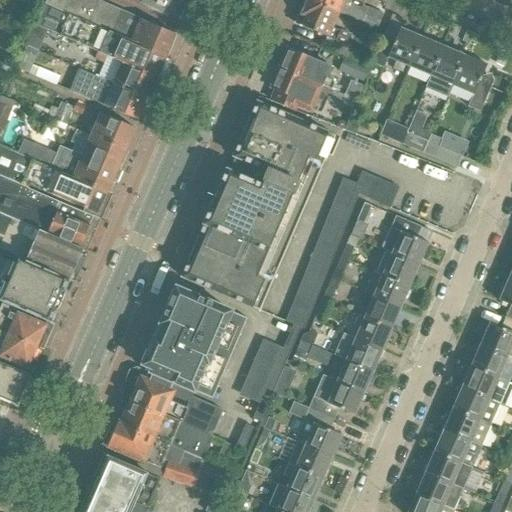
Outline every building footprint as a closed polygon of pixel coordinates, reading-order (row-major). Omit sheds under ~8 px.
[(96,0),(46,0),(45,4),(167,57),(175,37),(140,22),(142,20),(96,0)] [(148,8),(166,15),(167,13),(177,17),(182,6),(187,8),(190,0),(134,0),(139,2),(138,4),(148,8)] [(307,0),(303,0),(294,23),(346,45),(350,36),(331,28),(338,13),(307,0)] [(307,0),(338,13),(361,23),(367,8),(363,6),(365,0),(307,0)] [(45,4),(36,25),(98,52),(97,53),(158,79),(167,57),(45,4)] [(362,22),(377,29),(383,15),(368,8),(362,22)] [(23,45),(27,47),(38,52),(47,31),(32,24),(23,45)] [(369,71),(366,79),(377,83),(383,69),(387,59),(395,62),(392,69),(402,73),(405,66),(409,68),(422,39),(400,29),(395,41),(384,36),(372,64),(370,71),(369,71)] [(422,39),(409,68),(430,77),(431,77),(443,48),(422,39)] [(27,47),(17,69),(29,74),(38,52),(27,47)] [(430,77),(425,88),(447,97),(452,86),(464,57),(443,48),(431,77),(430,77)] [(287,49),(279,69),(287,72),(330,91),(335,80),(338,72),(338,71),(315,61),(287,49)] [(97,53),(94,59),(104,64),(98,77),(149,99),(155,85),(158,79),(97,53)] [(464,57),(452,86),(473,95),(468,107),(481,112),(494,82),(482,76),(486,66),(464,57)] [(338,71),(338,72),(364,82),(365,78),(366,79),(369,71),(342,61),(338,71)] [(279,69),(270,89),(275,91),(273,96),(297,106),(312,112),(318,97),(326,101),(326,100),(340,107),(351,111),(355,101),(344,97),(330,91),(287,72),(279,69)] [(80,70),(71,92),(104,105),(140,120),(149,99),(98,77),(98,78),(80,70)] [(0,97),(0,96),(0,122),(6,125),(8,121),(15,103),(0,97)] [(47,117),(55,120),(67,126),(73,111),(82,115),(85,107),(75,103),(74,107),(62,102),(59,110),(51,107),(47,117)] [(188,263),(187,265),(182,277),(260,311),(335,136),(257,102),(251,117),(250,116),(239,142),(240,142),(234,157),(237,158),(231,172),(227,170),(220,185),(219,184),(208,209),(209,210),(203,224),(204,225),(199,237),(198,237),(187,262),(188,263)] [(101,113),(91,136),(126,152),(136,129),(101,113)] [(67,126),(55,120),(53,125),(65,130),(67,126)] [(408,129),(386,120),(380,135),(402,145),(407,134),(406,134),(408,129)] [(80,131),(72,152),(83,156),(82,158),(116,174),(126,152),(91,136),(80,131)] [(407,134),(402,145),(423,154),(427,143),(407,134)] [(427,143),(423,154),(456,168),(461,157),(439,148),(442,140),(431,135),(428,143),(427,143)] [(0,145),(0,177),(29,190),(32,184),(41,187),(40,189),(84,208),(98,214),(107,194),(50,168),(50,169),(39,164),(39,163),(0,145)] [(59,147),(50,168),(107,194),(116,174),(82,158),(83,156),(72,152),(59,147)] [(359,185),(345,179),(285,321),(304,329),(360,195),(393,209),(401,188),(364,172),(359,185)] [(0,177),(0,213),(39,230),(83,250),(98,214),(84,208),(82,214),(29,190),(0,177)] [(357,220),(357,222),(364,225),(365,223),(372,206),(365,203),(357,220)] [(0,213),(0,250),(64,278),(69,281),(83,250),(39,230),(0,213)] [(395,217),(382,248),(383,249),(393,253),(422,265),(431,244),(418,239),(417,238),(421,228),(395,217)] [(341,257),(348,260),(353,249),(346,245),(341,257)] [(0,250),(0,301),(20,310),(19,314),(44,324),(47,325),(43,333),(46,335),(69,281),(64,278),(0,250)] [(385,251),(377,272),(412,287),(422,265),(393,253),(392,254),(385,251)] [(335,271),(334,271),(331,278),(340,281),(343,275),(342,274),(348,260),(341,257),(335,271)] [(373,271),(364,293),(374,297),(374,296),(403,308),(412,287),(377,272),(377,273),(373,271)] [(327,288),(328,288),(323,299),(330,302),(335,291),(336,291),(340,281),(331,278),(327,288)] [(511,281),(508,279),(498,301),(511,307),(507,317),(511,319),(511,281)] [(175,291),(164,316),(167,317),(235,346),(245,322),(212,308),(175,291)] [(374,297),(365,317),(394,329),(403,308),(374,296),(374,297)] [(330,302),(323,299),(313,322),(320,326),(330,302)] [(0,301),(0,332),(9,336),(10,335),(41,348),(46,335),(43,333),(47,325),(44,324),(19,314),(20,310),(0,301)] [(358,314),(349,336),(356,339),(385,352),(394,329),(365,317),(358,314)] [(158,337),(158,339),(192,353),(225,368),(235,346),(167,317),(158,337)] [(490,323),(481,346),(509,358),(511,350),(511,319),(507,317),(502,328),(490,323)] [(309,333),(303,336),(301,341),(312,346),(317,333),(310,330),(309,333)] [(0,332),(0,349),(3,351),(0,357),(28,368),(31,360),(35,362),(41,348),(10,335),(9,336),(0,332)] [(146,370),(146,372),(194,392),(194,391),(212,399),(225,368),(192,353),(158,339),(148,362),(149,363),(146,370)] [(355,340),(346,360),(376,373),(385,352),(356,339),(355,340)] [(301,341),(293,359),(294,365),(302,369),(312,346),(301,341)] [(481,346),(471,367),(499,380),(500,379),(504,368),(511,371),(511,359),(509,358),(481,346)] [(346,360),(337,381),(367,394),(370,385),(374,387),(379,374),(376,373),(346,360)] [(0,362),(0,397),(12,403),(17,405),(30,375),(0,362)] [(471,367),(462,388),(500,404),(509,382),(500,379),(499,380),(471,367)] [(140,378),(131,401),(182,424),(213,437),(218,425),(225,410),(192,396),(194,392),(146,372),(142,379),(140,378)] [(319,385),(309,409),(335,420),(340,408),(357,415),(367,394),(337,381),(323,375),(319,385)] [(462,388),(453,410),(490,426),(500,404),(462,388)] [(131,401),(121,424),(204,460),(213,437),(182,424),(131,401)] [(302,424),(294,442),(305,446),(333,459),(343,436),(331,430),(335,420),(309,409),(304,420),(302,424)] [(453,410),(444,431),(481,447),(490,426),(453,410)] [(263,427),(270,431),(274,420),(267,417),(263,427)] [(120,423),(110,448),(138,459),(135,468),(149,474),(162,478),(194,489),(199,472),(214,477),(218,466),(204,460),(121,424),(120,423)] [(245,424),(235,449),(242,453),(253,427),(245,424)] [(255,449),(262,452),(270,431),(263,427),(255,449)] [(444,431),(435,452),(472,468),(481,447),(444,431)] [(227,458),(232,446),(224,442),(219,455),(227,458)] [(296,468),(324,481),(333,459),(305,446),(296,468)] [(246,471),(253,474),(262,452),(255,449),(246,471)] [(435,452),(426,473),(463,490),(472,468),(435,452)] [(101,460),(78,511),(146,511),(161,479),(162,479),(162,478),(149,474),(135,468),(103,455),(101,460)] [(511,461),(503,481),(511,485),(511,482),(511,461)] [(288,464),(283,477),(290,480),(287,488),(286,489),(315,502),(324,481),(296,468),(288,464)] [(237,492),(244,495),(253,474),(246,471),(237,492)] [(426,473),(417,494),(454,510),(463,490),(426,473)] [(495,503),(494,502),(494,503),(501,506),(511,485),(503,481),(502,484),(499,482),(495,491),(499,493),(495,503)] [(279,484),(269,506),(278,510),(277,510),(281,511),(312,511),(314,508),(312,508),(315,502),(286,489),(287,488),(279,484)] [(244,495),(237,492),(229,511),(240,511),(246,497),(244,496),(244,495)] [(417,494),(408,511),(453,511),(454,510),(417,494)]
